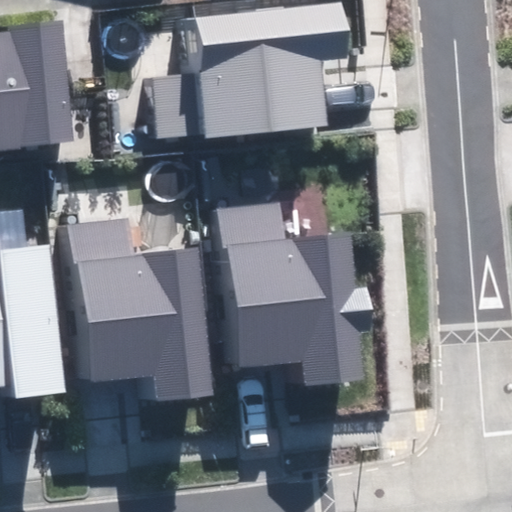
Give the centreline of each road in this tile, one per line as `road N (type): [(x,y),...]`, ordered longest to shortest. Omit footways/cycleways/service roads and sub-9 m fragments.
road 1 (residential): [(488,493),(455,0)]
road 2 (residential): [(302,511),(488,493)]
